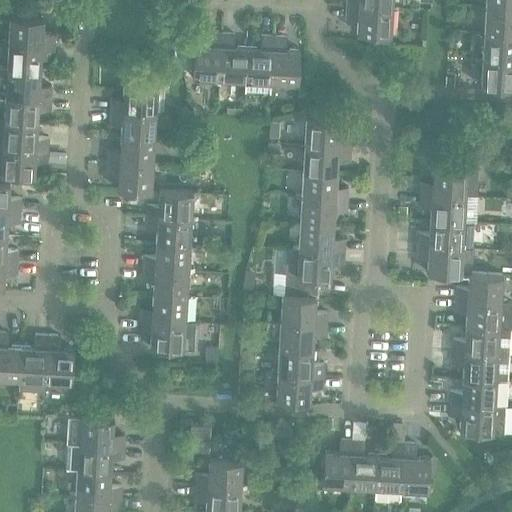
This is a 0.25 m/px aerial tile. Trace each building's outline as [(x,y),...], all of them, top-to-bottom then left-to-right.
[(511,0),(486,0),(486,7),(511,8),(511,0)] [(390,42),(392,8),(347,5),(346,18),(358,18),(357,32),(378,33),(377,41),(390,42)] [(511,8),(486,7),(484,33),(511,34),(511,8)] [(42,33),(43,19),(11,17),(9,44),(54,46),(55,34),(42,33)] [(219,78),(222,33),(210,33),(210,44),(195,44),(193,77),(219,78)] [(234,46),(234,34),(222,33),(219,78),(245,80),(247,47),(234,46)] [(511,34),(484,33),(483,59),(511,61),(511,34)] [(271,81),(274,36),(262,36),(262,47),(247,47),(245,80),(245,90),(270,92),(271,81)] [(285,49),(286,37),(274,36),(271,81),(298,82),(300,50),(285,49)] [(53,59),(54,46),(9,44),(7,70),(40,71),(41,58),(53,59)] [(186,68),(188,45),(174,44),(174,53),(173,66),(173,67),(174,67),(186,68)] [(511,61),(483,59),(481,87),(511,88),(511,61)] [(172,76),(173,66),(156,65),(155,75),(172,76)] [(39,85),(40,71),(7,70),(6,95),(50,98),(51,86),(39,85)] [(445,87),(449,87),(453,87),(453,76),(449,76),(445,76),(445,87)] [(156,112),(158,86),(124,84),(123,98),(112,98),(111,110),(156,112)] [(49,111),(50,98),(6,95),(4,121),(37,123),(38,110),(49,111)] [(154,138),(156,112),(111,110),(110,122),(122,123),(121,136),(154,138)] [(340,134),(340,121),(307,119),(305,145),(351,148),(352,135),(340,134)] [(37,123),(4,121),(0,121),(0,147),(3,147),(48,150),(49,137),(45,137),(36,137),(37,128),(37,123)] [(153,164),(154,138),(121,136),(120,151),(108,150),(108,162),(153,164)] [(350,160),(351,148),(305,145),(304,171),(337,173),(338,159),(350,160)] [(48,150),(3,147),(0,147),(0,174),(34,176),(35,162),(47,162),(48,150)] [(151,191),(153,164),(108,162),(107,174),(119,175),(118,189),(127,190),(151,191)] [(420,192),(465,195),(475,196),(477,169),(434,167),(433,181),(421,180),(420,192)] [(336,187),(337,173),(304,171),(302,197),(347,200),(348,188),(336,187)] [(10,183),(1,182),(0,182),(0,209),(20,210),(21,198),(9,198),(10,183)] [(140,191),(128,190),(127,198),(140,199),(140,191)] [(191,219),(193,192),(160,190),(159,205),(147,204),(146,216),(191,219)] [(464,221),(465,195),(420,192),(420,205),(432,206),(431,219),(464,221)] [(347,212),(347,200),(302,197),(300,223),(334,225),(335,211),(347,212)] [(20,210),(0,209),(0,235),(6,236),(7,222),(19,222),(20,210)] [(511,215),(502,214),(502,222),(511,223),(511,215)] [(190,245),(191,219),(146,216),(145,228),(158,229),(157,243),(190,245)] [(474,222),(464,221),(431,219),(430,234),(418,233),(417,245),(463,247),(472,247),(474,222)] [(333,238),(334,225),(300,223),(299,249),(345,252),(346,239),(333,238)] [(6,249),(6,236),(0,235),(0,261),(17,262),(18,250),(6,249)] [(188,270),(190,245),(157,243),(156,257),(144,256),(143,268),(188,270)] [(429,258),(428,272),(470,274),(470,272),(471,272),(472,247),(463,247),(417,245),(417,257),(429,258)] [(345,252),(299,249),(286,248),(283,295),(296,296),(316,298),(317,277),(331,277),(331,263),(345,264),(345,252)] [(16,275),(17,262),(0,261),(0,287),(3,288),(4,274),(16,275)] [(187,296),(188,270),(143,268),(142,280),(154,280),(153,294),(187,296)] [(246,269),(243,288),(253,290),(257,271),(246,269)] [(503,274),(471,272),(470,272),(470,274),(469,287),(457,287),(456,299),(501,301),(503,274)] [(185,322),(187,296),(153,294),(152,308),(140,307),(140,320),(185,322)] [(296,296),(283,295),(282,321),(327,324),(327,312),(315,311),(316,298),(296,296)] [(511,302),(501,301),(456,299),(455,311),(467,312),(466,325),(499,327),(510,328),(511,302)] [(195,323),(185,322),(140,320),(139,332),(151,332),(150,347),(194,349),(195,323)] [(326,336),(327,324),(282,321),(280,347),(313,349),(314,336),(326,336)] [(510,328),(499,327),(466,325),(465,339),(453,338),(452,350),(497,353),(508,354),(510,328)] [(7,345),(8,333),(0,332),(0,377),(19,379),(21,345),(7,345)] [(21,345),(19,379),(19,389),(45,390),(45,380),(48,335),(36,334),(35,346),(21,345)] [(59,348),(60,336),(48,335),(45,380),(71,382),(74,349),(59,348)] [(205,347),(204,358),(205,359),(205,362),(217,363),(217,359),(218,347),(205,347)] [(312,364),(313,349),(280,347),(278,373),(324,376),(325,365),(312,364)] [(508,354),(497,353),(452,350),(452,362),(463,363),(462,377),(496,379),(496,377),(507,378),(508,354)] [(323,388),(324,376),(278,373),(277,400),(310,402),(311,387),(323,388)] [(450,390),(449,402),(504,405),(505,405),(507,380),(496,379),(462,377),(462,390),(450,390)] [(502,431),(504,405),(449,402),(448,414),(460,415),(459,428),(476,429),(502,431)] [(113,433),(113,419),(80,417),(78,444),(124,446),(125,434),(113,433)] [(189,449),(208,449),(210,424),(190,424),(189,449)] [(459,428),(459,437),(475,438),(476,429),(459,428)] [(349,485),(352,440),(339,439),(339,451),(324,450),(322,483),(349,485)] [(363,452),(364,441),(352,440),(349,485),(375,486),(377,453),(363,452)] [(401,488),(404,443),(391,442),(391,454),(377,453),(375,486),(375,497),(400,499),(400,487),(401,488)] [(124,446),(78,444),(67,443),(66,468),(77,468),(77,469),(110,472),(111,458),(123,458),(124,446)] [(415,444),(404,443),(401,488),(427,489),(429,469),(436,470),(437,460),(429,459),(429,456),(415,455),(415,444)] [(240,487),(241,461),(208,458),(208,473),(196,472),(195,485),(240,487)] [(109,485),(110,472),(77,469),(75,496),(120,498),(121,486),(109,485)] [(216,511),(238,511),(240,487),(195,485),(194,497),(206,497),(205,511),(216,511)] [(282,490),(281,502),(291,502),(292,490),(282,490)] [(120,510),(120,498),(75,496),(74,511),(107,511),(108,509),(120,510)]
